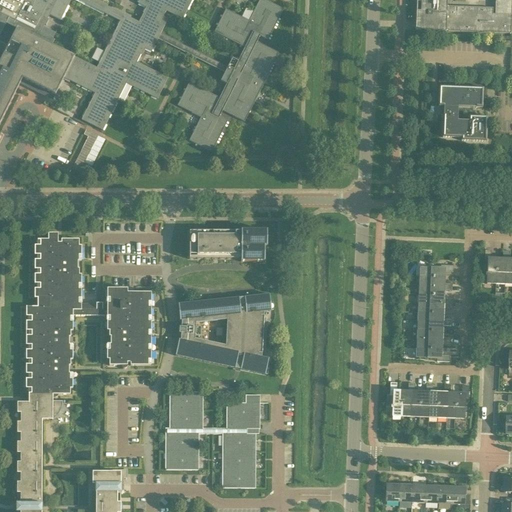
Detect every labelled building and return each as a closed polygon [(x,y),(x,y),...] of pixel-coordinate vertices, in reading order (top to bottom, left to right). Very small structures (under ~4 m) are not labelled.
[(165,25),(160,23),(166,12),(183,20),(192,0),(0,0),(0,34),(6,24),(16,29),(0,61),(0,123),(22,80),(55,96),(64,79),(94,94),(81,120),(102,131),(126,84),(157,100),(168,78),(136,62),(140,55),(142,56),(145,49),(151,52),(158,39),(225,73),(220,82),(226,85),(219,98),(188,83),(177,106),(200,118),(189,141),(211,153),(227,122),(219,117),(222,112),(244,123),(279,54),(256,43),(259,37),(268,41),(284,10),(263,0),(259,0),(249,22),(225,10),(214,33),(244,48),(238,62),(232,59),(227,68),(160,34),(165,25)] [(510,34),(511,15),(511,0),(494,0),(494,15),(492,15),(492,9),(450,7),(450,9),(446,9),(446,0),(420,0),(420,12),(416,12),(415,31),(445,33),(445,32),(510,34)] [(483,88),(442,87),(439,87),(438,107),(444,107),(443,115),(442,138),(461,139),(461,141),(486,142),(487,117),(468,116),(468,121),(457,121),(458,107),(482,108),(483,88)] [(76,160),(84,164),(94,143),(86,140),(76,160)] [(240,256),(240,263),(263,263),(263,248),(266,248),(266,232),(240,232),(240,233),(234,233),(188,233),(188,256),(240,256)] [(131,367),(150,367),(150,294),(126,294),(126,290),(106,290),(106,305),(101,305),(101,304),(99,304),(95,304),(95,305),(80,305),(80,275),(78,275),(78,269),(76,269),(76,262),(80,262),(80,247),(78,247),(78,240),(65,240),(65,239),(64,238),(63,238),(62,238),(61,238),(60,238),(60,239),(60,240),(60,244),(56,244),(57,234),(47,234),(47,241),(34,240),(34,239),(33,239),(33,299),(34,299),(37,299),(36,308),(25,307),(25,308),(24,397),(27,397),(27,402),(52,402),(52,396),(69,396),(69,389),(71,389),(72,374),(69,374),(69,361),(72,361),(72,345),(69,345),(69,332),(72,332),(72,317),(106,317),(106,332),(108,332),(108,345),(106,345),(106,361),(108,361),(108,367),(120,367),(120,368),(121,369),(122,370),(123,370),(124,370),(124,369),(125,369),(126,369),(126,366),(131,367)] [(484,263),(487,263),(486,285),(495,285),(496,270),(493,270),(493,259),(490,259),(491,251),(484,251),(484,263)] [(502,251),(502,259),(502,263),(505,263),(504,285),(511,285),(511,271),(511,260),(509,260),(509,252),(502,251)] [(504,285),(505,263),(502,263),(502,259),(493,259),(493,270),(496,270),(495,285),(504,285)] [(440,266),(440,268),(419,268),(419,277),(433,278),(433,275),(445,275),(445,272),(453,273),(453,266),(440,266)] [(445,275),(433,275),(433,278),(419,277),(418,286),(441,287),(441,284),(444,284),(445,275)] [(452,284),(444,284),(441,284),(441,287),(418,286),(418,295),(432,296),(432,293),(444,293),(444,290),(452,291),(452,284)] [(444,293),(432,293),(432,296),(418,295),(417,304),(440,305),(440,302),(443,302),(444,293)] [(198,302),(178,305),(179,321),(181,321),(181,328),(179,327),(179,334),(181,334),(180,340),(178,340),(175,356),(261,375),(261,374),(260,373),(261,368),(266,367),(268,360),(268,359),(266,359),(263,312),(266,312),(266,311),(265,311),(265,305),(270,303),(269,296),(269,295),(198,302)] [(451,302),(443,302),(440,302),(440,305),(417,304),(417,313),(432,314),(432,311),(443,311),(443,308),(451,309),(451,302)] [(443,311),(432,311),(432,314),(417,313),(417,322),(439,323),(439,320),(443,320),(443,311)] [(451,320),(443,320),(439,320),(439,323),(417,322),(416,331),(431,331),(431,329),(442,329),(442,326),(450,327),(451,320)] [(442,329),(431,329),(431,331),(416,331),(416,340),(438,341),(438,338),(442,338),(442,329)] [(442,338),(438,338),(438,341),(416,340),(416,349),(430,349),(430,346),(442,347),(442,344),(450,345),(450,338),(442,338)] [(449,356),(441,356),(442,347),(430,346),(430,349),(416,349),(415,358),(436,359),(436,362),(449,363),(449,356)] [(398,402),(399,391),(396,391),(396,383),(390,383),(389,395),(386,395),(386,405),(392,405),(391,417),(401,417),(401,403),(398,402)] [(408,384),(407,392),(408,392),(408,395),(411,395),(410,417),(419,418),(419,403),(416,403),(417,392),(414,392),(414,384),(408,384)] [(426,385),(425,392),(426,392),(426,396),(429,396),(428,418),(436,419),(437,404),(434,404),(434,393),(432,393),(432,385),(426,385)] [(444,385),(443,393),(444,393),(444,397),(446,397),(445,419),(455,420),(455,405),(458,405),(459,394),(450,393),(450,386),(444,385)] [(462,386),(461,394),(459,394),(458,405),(455,405),(455,420),(464,420),(465,399),(468,399),(468,387),(462,386)] [(399,391),(398,402),(401,403),(401,417),(410,417),(411,395),(408,395),(408,392),(407,392),(399,391)] [(417,392),(416,403),(419,403),(419,418),(428,418),(429,396),(426,396),(426,392),(425,392),(417,392)] [(164,429),(164,435),(164,471),(198,471),(198,436),(202,436),(202,429),(202,393),(169,393),(168,429),(164,429)] [(434,393),(434,404),(437,404),(436,419),(445,419),(446,397),(444,397),(444,393),(443,393),(434,393)] [(255,489),(255,435),(255,430),(260,430),(260,423),(260,404),(260,396),(245,396),(240,396),(240,404),(226,404),(226,430),(222,430),(222,436),(221,489),(255,489)] [(122,478),(126,478),(126,471),(107,471),(92,474),(92,485),(94,485),(94,493),(95,493),(95,511),(41,511),(41,504),(40,504),(40,420),(52,420),(53,419),(54,418),(56,417),(57,415),(58,414),(59,412),(59,411),(60,410),(60,408),(61,407),(61,405),(61,403),(62,403),(62,402),(52,402),(27,402),(27,404),(17,404),(16,504),(15,504),(15,508),(15,511),(119,511),(119,493),(120,493),(120,484),(122,484),(122,478)] [(398,503),(399,486),(385,485),(385,502),(398,503)] [(399,486),(398,503),(411,503),(412,487),(399,486)] [(424,504),(425,487),(412,487),(411,503),(424,504)] [(437,504),(438,488),(425,487),(424,504),(437,504)] [(450,505),(451,488),(438,488),(437,504),(450,505)] [(464,489),(451,488),(450,505),(457,505),(457,508),(467,509),(468,497),(464,497),(464,489)]
